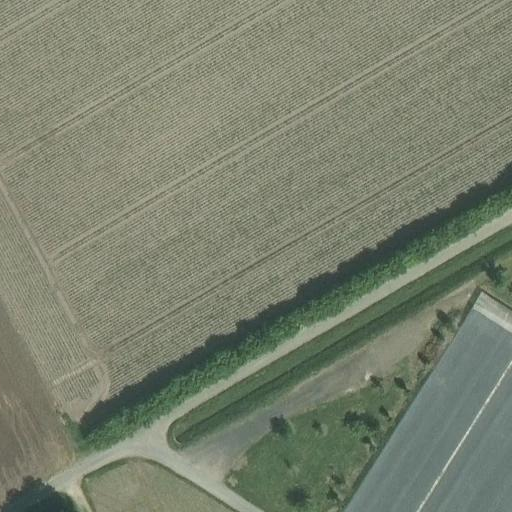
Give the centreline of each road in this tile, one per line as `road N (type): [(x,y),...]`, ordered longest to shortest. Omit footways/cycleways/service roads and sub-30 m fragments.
road 1 (track): [(1,511),(511,213)]
road 2 (unclassified): [(138,431),(265,511)]
